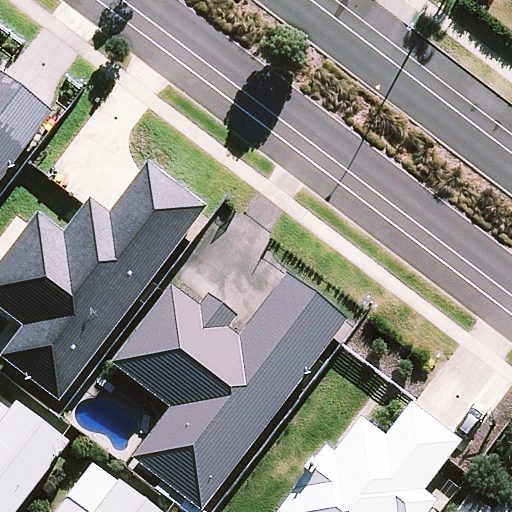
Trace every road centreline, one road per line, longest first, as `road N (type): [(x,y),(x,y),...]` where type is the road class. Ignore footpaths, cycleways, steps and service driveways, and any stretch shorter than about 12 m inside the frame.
road 1 (tertiary): [(511,283),(135,0)]
road 2 (tertiary): [(289,0),(511,171)]
